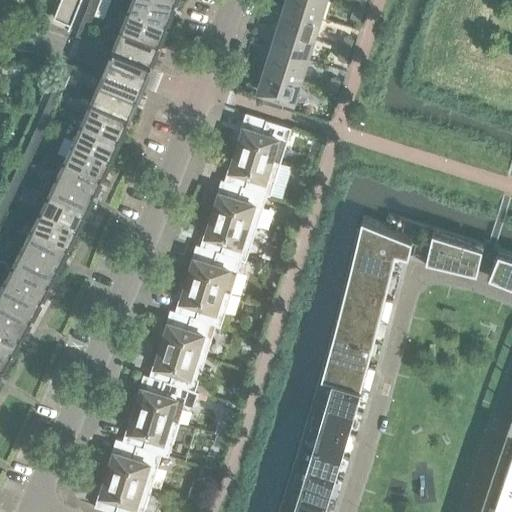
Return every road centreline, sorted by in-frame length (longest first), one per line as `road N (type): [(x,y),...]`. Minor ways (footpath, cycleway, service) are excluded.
road 1 (tertiary): [(29,509),(198,88)]
road 2 (residential): [(511,300),(419,271),(344,511)]
road 3 (residential): [(198,88),(0,26)]
road 4 (residential): [(471,511),(511,388)]
